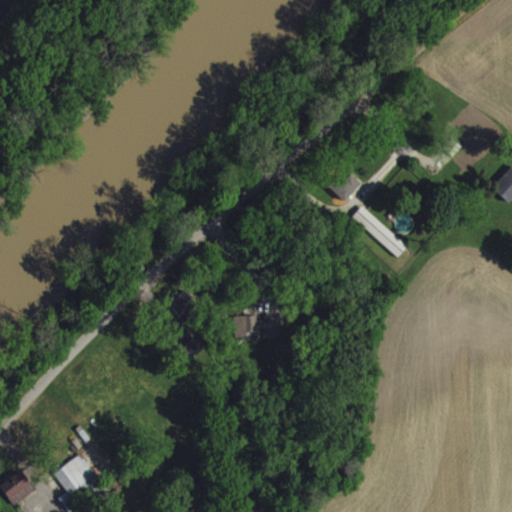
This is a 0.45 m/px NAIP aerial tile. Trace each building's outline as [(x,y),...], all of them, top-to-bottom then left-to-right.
[(511,206),(511,174),(493,195),(509,210),(511,206)] [(345,187),(339,181),(327,193),(344,209),(362,190),(352,181),(345,187)] [(353,224),(398,265),(408,254),(363,213),(353,224)] [(181,325),(197,314),(187,298),(170,310),(181,325)] [(267,326),(259,327),(258,322),(235,323),(235,345),(268,344),(267,326)] [(182,356),(192,367),(205,356),(195,345),(182,356)] [(64,511),(85,511),(98,503),(92,494),(101,488),(82,461),(54,480),(68,499),(59,505),(64,511)] [(0,494),(12,511),(15,511),(36,497),(21,477),(0,493),(0,494)]
